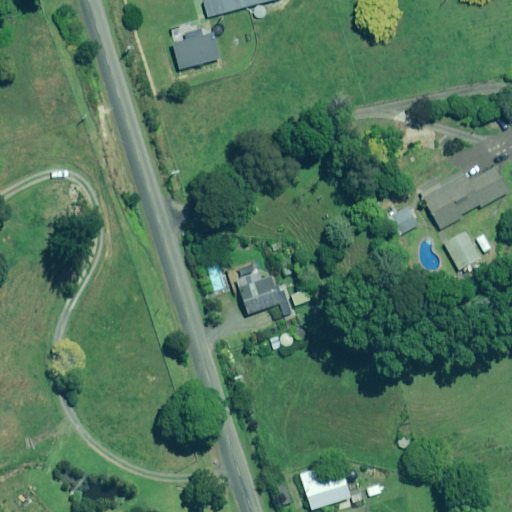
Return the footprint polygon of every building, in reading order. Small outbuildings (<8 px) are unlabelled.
[(247,7),(245,0),(212,0),(203,2),(207,18),(247,7)] [(219,60),(212,34),(172,45),(179,70),(219,60)] [(505,192),(492,168),(469,181),(466,176),(423,199),(439,229),(505,192)] [(480,259),(465,233),(443,245),(459,272),(480,259)] [(289,305),(284,287),(276,289),(273,277),(264,272),(235,280),(246,317),(280,307),(283,317),(292,315),(289,305)] [(303,293),(291,297),(294,306),(306,303),(303,293)] [(318,480),(315,470),(300,475),(312,510),(350,498),(342,472),(318,480)] [(285,485),(277,488),(283,505),(291,502),(285,485)]
